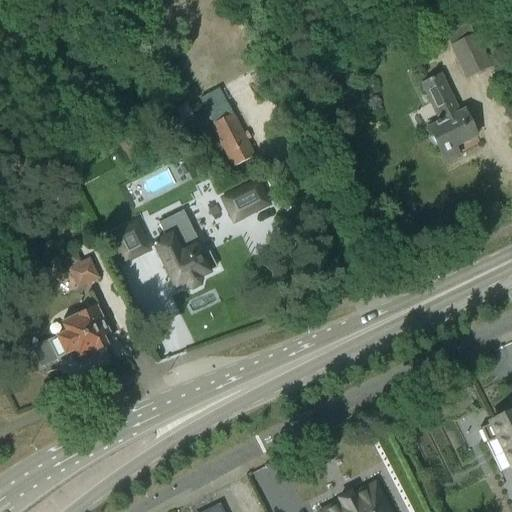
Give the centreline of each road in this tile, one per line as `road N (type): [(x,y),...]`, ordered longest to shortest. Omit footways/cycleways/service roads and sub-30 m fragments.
road 1 (primary): [(415,306),(78,450),(0,500)]
road 2 (residential): [(137,511),(511,322)]
road 3 (primary): [(69,511),(163,445),(415,306)]
